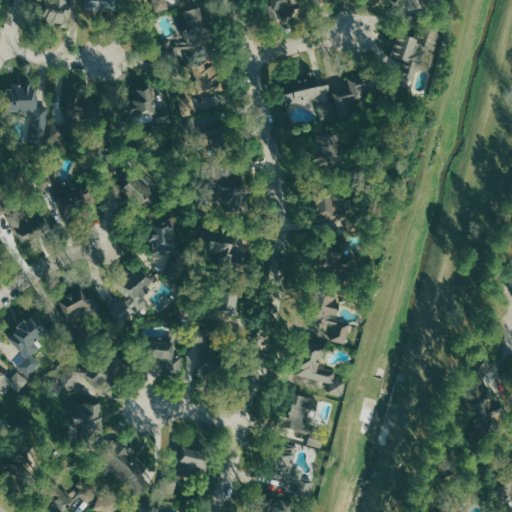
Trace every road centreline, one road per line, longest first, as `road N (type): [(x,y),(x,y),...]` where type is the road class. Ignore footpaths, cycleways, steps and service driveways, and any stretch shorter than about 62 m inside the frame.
road 1 (residential): [(218,511),(278,285),(282,209),(236,0)]
road 2 (residential): [(0,300),(106,238)]
